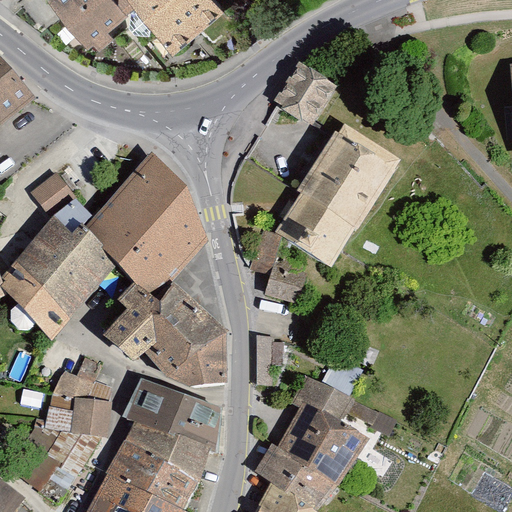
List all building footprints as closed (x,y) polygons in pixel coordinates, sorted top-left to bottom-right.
[(47,0),(98,58),(134,24),(131,17),(115,0),(47,0)] [(115,0),(131,17),(139,11),(177,56),(227,14),(215,0),(115,0)] [(0,143),(40,108),(0,62),(0,143)] [(279,110),(315,131),(338,93),(302,71),(279,110)] [(347,130),(283,228),(341,266),(406,168),(347,130)] [(115,267),(136,284),(121,302),(131,311),(107,340),(142,365),(151,356),(182,381),(227,385),(222,324),(172,281),(204,238),(187,187),(154,154),(95,217),(57,170),(30,191),(50,219),(1,278),(0,275),(0,296),(7,293),(52,340),(115,267)] [(275,267),(270,291),(300,296),(305,272),(275,267)] [(45,435),(16,478),(61,510),(95,463),(105,467),(116,444),(110,442),(114,409),(109,409),(113,393),(97,386),(98,380),(69,370),(53,402),(45,435)] [(327,511),(380,427),(315,387),(256,483),(276,495),(303,511),(327,511)] [(203,511),(215,456),(221,418),(145,388),(126,426),(143,434),(101,511),(203,511)] [(0,511),(22,511),(28,502),(0,478),(0,511)] [(303,511),(276,495),(265,511),(303,511)]
